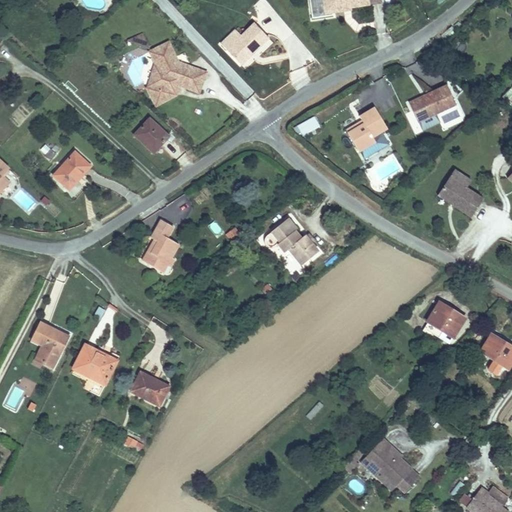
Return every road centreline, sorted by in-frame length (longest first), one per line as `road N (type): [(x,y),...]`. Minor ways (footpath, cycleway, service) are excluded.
road 1 (residential): [(511,295),(361,212),(259,123)]
road 2 (unclassified): [(259,123),(92,238),(59,249),(0,238)]
road 3 (unclassified): [(465,0),(419,39),(259,123)]
road 4 (unknown): [(73,246),(0,391)]
